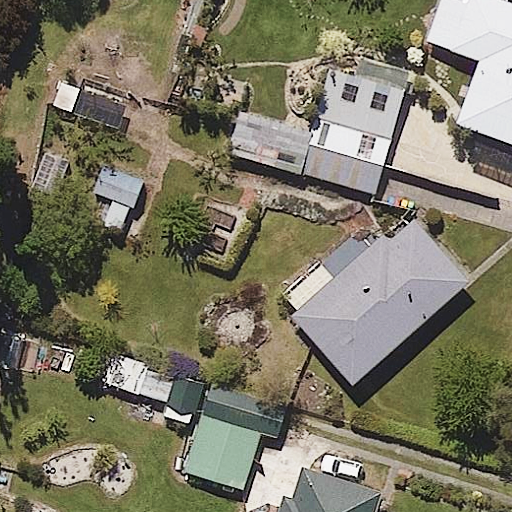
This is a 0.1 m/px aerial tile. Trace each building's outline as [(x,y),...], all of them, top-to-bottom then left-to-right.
[(511,1),(507,0),(443,0),(427,42),(480,62),(460,116),(511,136),(511,1)] [(356,76),(330,70),(307,180),(381,196),(408,67),(360,57),(356,76)] [(50,64),(40,110),(75,117),(84,72),(50,64)] [(308,126),(233,112),(225,157),(300,171),(308,126)] [(34,132),(3,169),(43,201),(73,164),(34,132)] [(150,183),(112,160),(93,191),(115,205),(99,232),(115,241),(150,183)] [(410,213),(293,318),(355,387),(472,282),(410,213)] [(91,381),(139,399),(151,366),(103,348),(91,381)] [(193,429),(207,379),(171,369),(157,419),(193,429)] [(289,399),(209,387),(203,426),(283,438),(289,399)] [(268,466),(210,443),(194,482),(252,506),(268,466)] [(295,465),(279,511),(376,511),(383,493),(295,465)]
